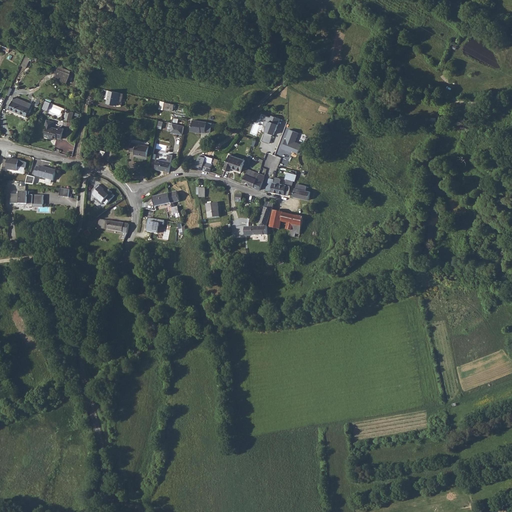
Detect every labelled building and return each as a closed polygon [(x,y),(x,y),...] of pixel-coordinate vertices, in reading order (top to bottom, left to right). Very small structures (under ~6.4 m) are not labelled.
[(27,54),(23,66),(28,68),(32,56),(27,54)] [(55,75),(68,80),(72,71),(59,66),(55,75)] [(124,93),(108,90),(107,94),(109,95),(108,100),(107,104),(121,106),(124,93)] [(25,117),(31,103),(13,96),(8,109),(25,117)] [(46,100),(43,108),(48,110),(51,102),(46,100)] [(174,103),(164,102),(163,108),(173,110),(174,103)] [(72,123),(75,113),(69,111),(65,121),(72,123)] [(272,133),(273,134),(279,118),(270,115),(270,117),(262,114),(260,120),(264,121),(261,130),(264,131),(261,141),(269,143),(272,133)] [(213,123),(193,120),(193,126),(192,126),(191,130),(197,131),(197,132),(201,132),(201,131),(206,132),(206,131),(212,131),(213,123)] [(59,129),(58,130),(52,129),(53,124),(52,123),(47,122),(46,122),(45,126),(46,127),(43,138),(49,139),(55,140),(55,139),(60,141),(63,130),(59,129)] [(169,132),(180,134),(182,126),(170,123),(169,132)] [(283,148),(298,153),(303,144),(297,141),(299,133),(290,129),(283,148)] [(146,155),(148,146),(131,142),(129,149),(134,150),(134,153),(146,155)] [(262,155),(252,151),(249,160),(259,163),(262,155)] [(170,162),(171,156),(167,155),(165,161),(156,159),(154,169),(156,169),(168,172),(169,165),(170,162)] [(270,157),(264,155),(261,164),(267,166),(270,157)] [(200,156),(199,156),(195,168),(210,172),(212,165),(204,163),(205,158),(200,156)] [(242,172),(245,160),(230,156),(225,170),(232,172),(232,169),(242,172)] [(27,162),(8,158),(6,170),(25,174),(27,162)] [(221,161),(214,159),(213,160),(212,165),(219,167),(221,161)] [(42,168),(38,167),(35,176),(54,182),(57,173),(51,171),(51,170),(42,167),(42,168)] [(259,173),(248,169),(242,183),(253,187),(257,176),(259,173)] [(268,178),(265,191),(271,192),(288,197),(288,195),(289,196),(290,193),(289,193),(290,187),(292,188),(295,174),(287,172),(285,179),(287,179),(285,186),(279,184),(280,180),(279,179),(275,178),(274,180),(268,178)] [(28,176),(27,183),(34,184),(35,176),(28,176)] [(257,176),(253,187),(253,188),(259,190),(260,189),(264,179),(257,176)] [(97,190),(93,194),(104,203),(105,203),(108,205),(116,195),(113,193),(113,192),(110,189),(108,191),(99,184),(96,188),(97,190)] [(307,186),(303,185),(297,184),(296,188),(295,188),(294,197),(309,200),(311,191),(306,190),(307,186)] [(70,190),(60,188),(60,197),(69,199),(70,190)] [(11,195),(11,205),(34,205),(34,202),(38,202),(38,204),(44,204),(45,197),(30,196),(30,193),(32,193),(20,192),(20,195),(11,195)] [(170,193),(154,197),(156,206),(172,203),(173,207),(175,214),(180,213),(178,206),(175,206),(174,202),(180,201),(178,192),(170,193)] [(220,216),(218,201),(207,203),(209,217),(220,216)] [(265,227),(274,205),(266,201),(264,207),(265,208),(258,224),(257,227),(265,227)] [(302,218),(288,215),(289,209),(281,208),(278,219),(281,219),(281,223),(286,224),(285,229),(290,230),(288,237),(298,239),(302,218)] [(147,221),(141,220),(140,229),(158,233),(159,223),(164,224),(164,221),(148,217),(147,221)] [(123,223),(106,220),(101,220),(99,219),(98,228),(102,229),(112,230),(111,237),(119,238),(120,231),(121,232),(123,223)] [(252,227),(246,227),(246,229),(245,235),(266,236),(266,227),(265,227),(257,227),(252,227)]
